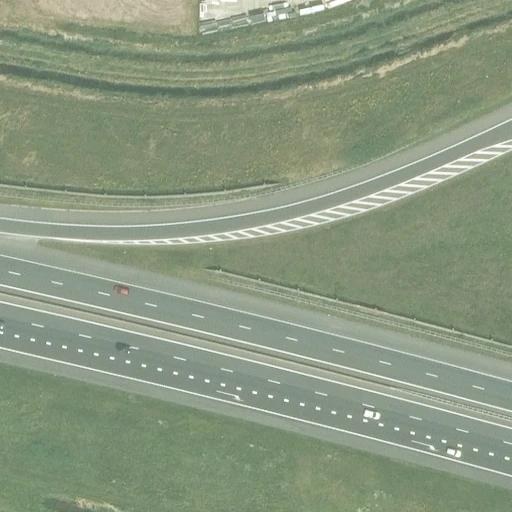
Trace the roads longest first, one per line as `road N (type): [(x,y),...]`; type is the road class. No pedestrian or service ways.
road 1 (motorway): [(511,131),(380,184),(240,224),(78,234),(0,223)]
road 2 (motorway): [(511,399),(0,271)]
road 3 (motorway): [(0,318),(511,445)]
